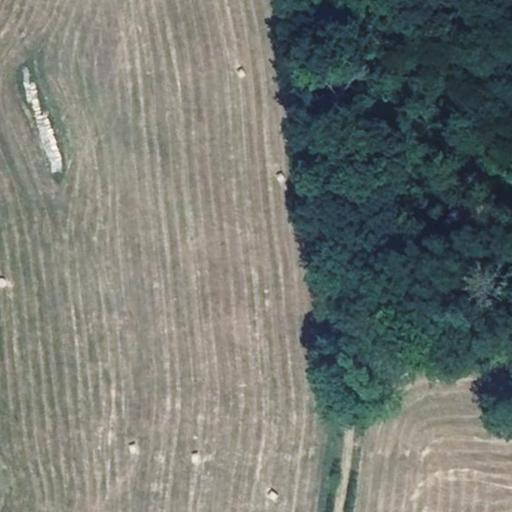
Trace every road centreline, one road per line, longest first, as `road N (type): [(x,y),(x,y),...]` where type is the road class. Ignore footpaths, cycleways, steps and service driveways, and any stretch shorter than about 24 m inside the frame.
road 1 (track): [(337,511),(360,247),(314,0)]
road 2 (track): [(353,348),(454,230),(511,194)]
